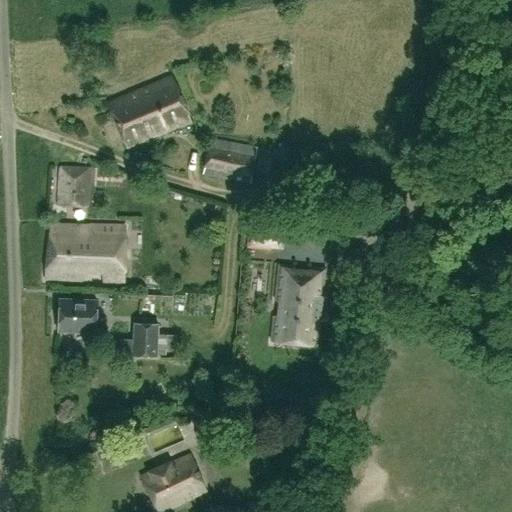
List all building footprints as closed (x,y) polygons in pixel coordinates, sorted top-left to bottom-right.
[(190,123),(171,77),(107,103),(126,149),(190,123)] [(250,185),(258,150),(210,139),(202,174),(250,185)] [(88,205),(89,168),(60,167),(58,204),(88,205)] [(383,249),(394,215),(351,202),(340,237),(383,249)] [(123,283),(125,227),(51,225),(44,280),(89,281),(91,273),(100,273),(101,282),(123,283)] [(295,266),(278,264),(274,301),(282,303),(281,315),(273,316),(270,341),(317,346),(325,269),(307,267),(306,280),(294,279),(295,266)] [(139,297),(166,296),(165,276),(138,277),(139,297)] [(94,333),(96,300),(58,299),(57,331),(94,333)] [(176,349),(177,334),(157,333),(158,324),(134,323),(133,355),(157,356),(157,354),(166,354),(166,349),(176,349)] [(159,511),(205,491),(190,455),(170,464),(169,463),(148,472),(149,474),(141,477),(158,511),(159,511)]
